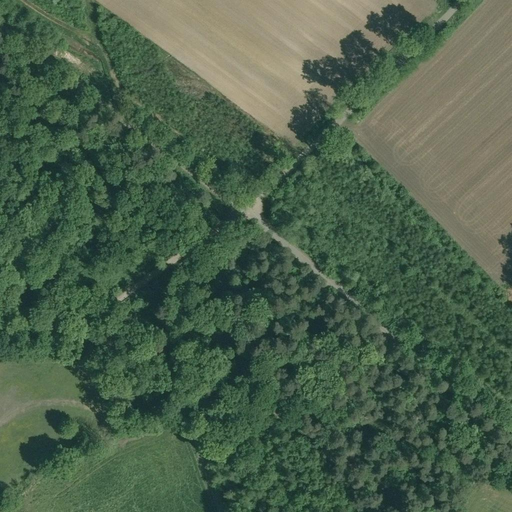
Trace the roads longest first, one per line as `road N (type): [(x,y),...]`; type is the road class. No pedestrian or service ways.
road 1 (unclassified): [(511,420),(233,209)]
road 2 (unclassified): [(467,0),(376,95),(233,209)]
road 3 (unclassified): [(233,209),(0,32)]
road 4 (track): [(0,319),(115,299),(233,209)]
